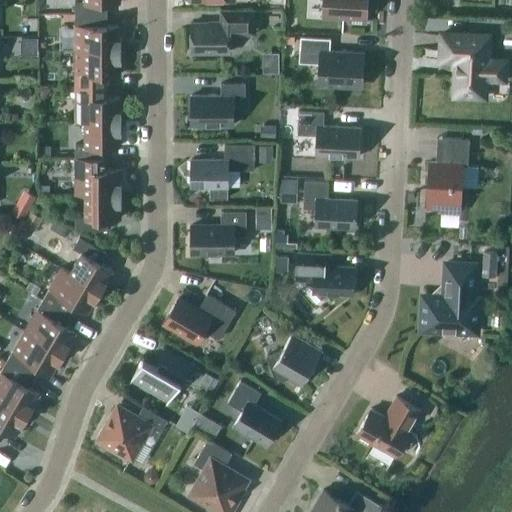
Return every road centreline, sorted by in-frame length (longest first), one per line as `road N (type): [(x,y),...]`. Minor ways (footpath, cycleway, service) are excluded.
road 1 (residential): [(31,511),(58,468),(80,400),(161,264),(158,0)]
road 2 (residential): [(269,511),(388,310),(406,0)]
